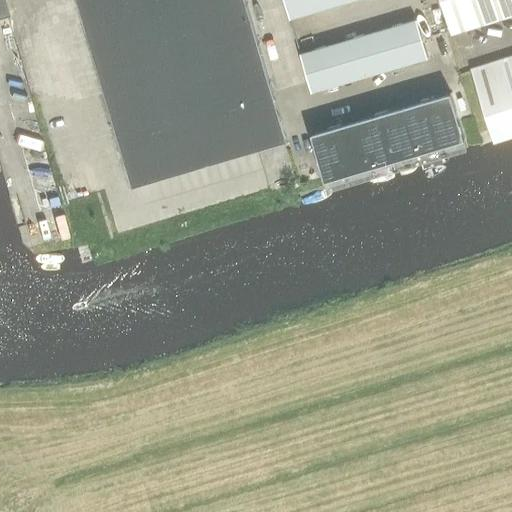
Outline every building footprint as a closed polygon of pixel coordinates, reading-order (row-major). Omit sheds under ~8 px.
[(0,0),(0,15),(8,13),(4,0),(0,0)] [(245,0),(77,0),(132,185),(287,139),(245,0)] [(284,0),(290,18),(309,13),(305,0),(284,0)] [(305,0),(309,13),(328,7),(326,0),(305,0)] [(511,0),(441,0),(452,34),(511,15),(511,0)] [(416,19),(397,25),(408,63),(428,58),(422,38),(416,19)] [(377,31),(389,69),(408,63),(397,25),(377,31)] [(377,31),(358,36),(369,75),(389,69),(377,31)] [(358,36),(339,42),(350,80),(369,75),(358,36)] [(350,80),(339,42),(319,48),(331,86),(350,80)] [(319,48),(300,54),(311,92),(331,86),(319,48)] [(511,55),(493,62),(511,120),(511,55)] [(511,135),(511,120),(493,62),(471,69),(495,141),(505,137),(511,135)] [(441,146),(464,139),(450,92),(427,99),(441,146)] [(418,153),(441,146),(427,99),(404,106),(418,153)] [(394,160),(418,153),(404,106),(380,112),(394,160)] [(371,166),(394,160),(380,112),(357,119),(371,166)] [(348,173),(371,166),(357,119),(334,126),(348,173)] [(325,180),(348,173),(334,126),(311,133),(325,180)]
